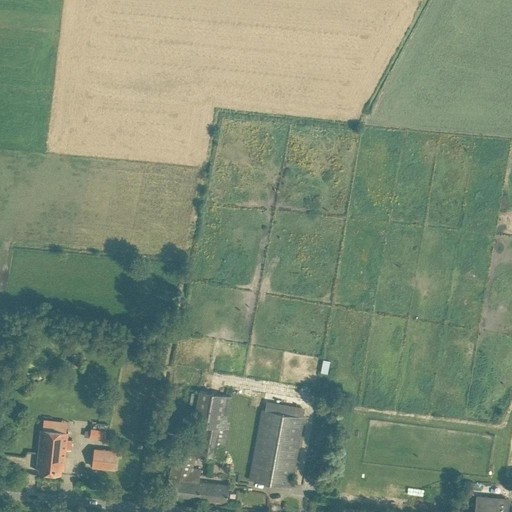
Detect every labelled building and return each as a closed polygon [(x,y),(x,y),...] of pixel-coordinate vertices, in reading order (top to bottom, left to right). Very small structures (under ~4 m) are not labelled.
[(148,325),(143,328),(147,334),(152,330),(148,325)] [(194,424),(199,424),(200,415),(226,420),(230,395),(200,390),(199,393),(197,407),(194,424)] [(192,392),(190,406),(197,407),(199,393),(192,392)] [(262,409),(251,470),(249,479),(291,487),(304,416),(262,409)] [(199,424),(194,455),(196,455),(228,461),(229,452),(224,450),(230,421),(226,420),(200,415),(199,424)] [(42,428),(38,455),(37,465),(40,465),(39,471),(61,474),(62,468),(64,468),(66,449),(71,449),(72,439),(67,439),(68,431),(42,428)] [(91,428),(90,436),(105,438),(106,430),(91,428)] [(95,448),(93,459),(104,460),(103,466),(101,466),(101,467),(115,468),(117,450),(95,448)] [(168,484),(165,494),(198,497),(227,501),(229,484),(218,483),(208,482),(200,481),(201,468),(193,467),(196,455),(194,455),(174,451),(169,479),(168,483),(168,484)] [(476,511),(506,511),(508,499),(478,496),(476,511)]
